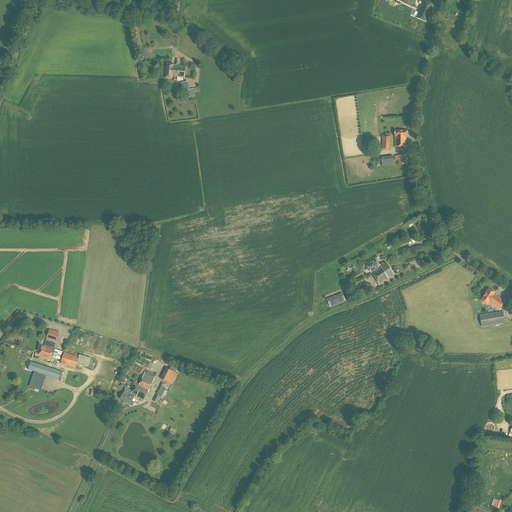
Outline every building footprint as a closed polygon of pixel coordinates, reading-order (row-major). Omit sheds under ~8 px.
[(416,14),(427,17),(429,9),(431,0),(429,0),(420,0),(419,6),(418,5),(416,14)] [(178,65),(179,63),(179,60),(176,60),(176,62),(175,65),(173,65),(173,64),(167,63),(165,78),(171,79),(172,76),(175,77),(184,78),(185,66),(178,65)] [(193,89),(183,92),(185,99),(195,96),(193,89)] [(406,147),(406,136),(407,136),(407,131),(394,131),(394,136),(395,136),(395,147),(406,147)] [(382,149),(390,149),(390,136),(382,136),(382,149)] [(409,164),(408,155),(395,156),(395,161),(398,160),(399,165),(409,164)] [(382,166),(394,165),(393,156),(381,158),(382,166)] [(379,265),(376,260),(378,258),(376,256),(365,263),(371,273),(379,268),(378,267),(380,266),(379,265)] [(379,268),(371,273),(379,284),(393,274),(386,262),(383,264),(383,263),(379,265),(380,266),(378,267),(379,268)] [(499,311),(505,301),(494,294),(494,293),(488,289),(481,300),(487,304),(488,303),(499,311)] [(327,299),(330,307),(345,300),(342,293),(327,299)] [(481,327),(485,326),(505,323),(503,312),(479,316),(481,327)] [(511,326),(490,329),(491,335),(511,332),(511,326)] [(47,339),(44,347),(46,347),(49,340),(56,342),(59,333),(50,330),(46,339),(47,339)] [(511,336),(495,339),(497,353),(511,351),(511,336)] [(54,350),(46,347),(44,347),(42,346),(39,354),(38,356),(50,360),(54,350)] [(75,368),(79,357),(64,353),(60,363),(75,368)] [(84,365),(83,366),(91,368),(93,359),(86,357),(84,365)] [(34,362),(31,361),(30,363),(28,369),(35,371),(35,373),(34,373),(31,383),(42,387),(45,376),(44,376),(45,374),(60,379),(62,371),(34,362)] [(176,373),(178,368),(171,365),(169,369),(166,368),(161,379),(172,385),(178,374),(176,373)] [(144,400),(155,377),(145,372),(139,385),(136,384),(132,391),(126,388),(123,394),(120,399),(126,402),(126,403),(132,406),(134,402),(132,401),(133,398),(134,396),(144,400)] [(164,398),(167,391),(165,390),(167,386),(162,383),(156,394),(157,394),(153,401),(152,401),(149,407),(155,410),(156,410),(158,411),(163,402),(160,400),(161,397),(164,398)] [(499,509),(502,501),(493,498),(491,506),(499,509)]
